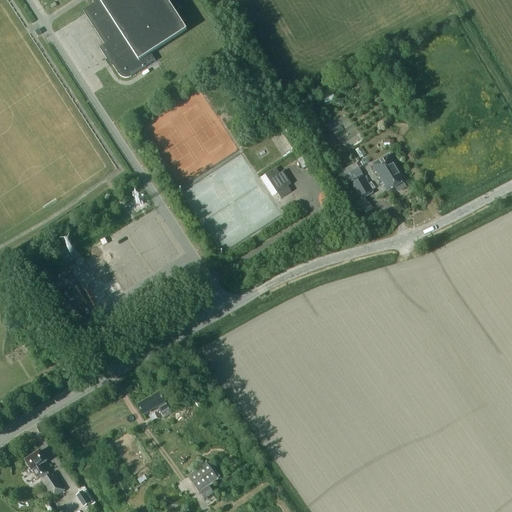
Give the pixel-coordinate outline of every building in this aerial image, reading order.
[(92,0),(95,3),(83,10),(105,44),(100,47),(108,59),(106,60),(111,67),(113,65),(118,73),(119,74),(122,76),(124,77),(128,78),(130,77),(156,60),(151,53),(187,29),(183,23),(175,11),(181,7),(182,7),(177,0),(92,0)] [(181,7),(175,11),(183,23),(189,19),(181,7)] [(390,154),(372,166),(388,192),(396,187),(399,192),(406,187),(403,183),(406,181),(395,164),(396,164),(390,154)] [(298,160),(303,169),(308,166),(302,158),(298,160)] [(280,173),(276,168),(266,175),(281,198),(292,191),(288,186),(291,184),(283,171),(280,173)] [(359,168),(344,177),(347,184),(350,183),(349,182),(362,174),(363,174),(359,168)] [(362,174),(349,182),(350,183),(361,201),(374,193),(363,174),(362,174)] [(259,236),(254,239),(257,245),(262,241),(259,236)] [(65,250),(60,253),(65,261),(70,258),(65,250)] [(9,355),(12,361),(31,353),(29,347),(9,355)] [(168,409),(159,393),(138,405),(144,416),(158,408),(161,413),(168,409)] [(47,461),(40,451),(25,461),(32,471),(33,471),(38,478),(41,476),(47,472),(42,464),(47,461)] [(207,462),(188,476),(205,500),(215,493),(210,486),(213,483),(219,479),(207,462)] [(42,480),(53,498),(66,489),(55,471),(49,475),(47,472),(41,476),(44,479),(42,480)] [(213,483),(210,486),(215,493),(218,490),(213,483)] [(77,495),(85,506),(91,501),(83,490),(77,495)]
